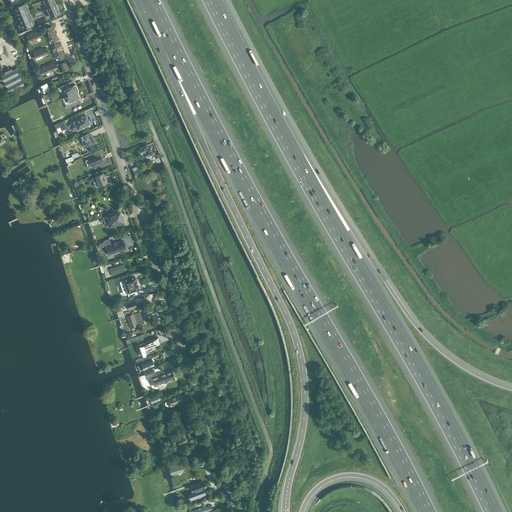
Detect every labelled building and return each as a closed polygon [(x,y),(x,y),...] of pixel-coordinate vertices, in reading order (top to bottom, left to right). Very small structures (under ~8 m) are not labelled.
[(42,0),(50,17),(59,13),(53,0),(42,0)] [(14,8),(23,29),(35,24),(26,3),(14,8)] [(21,89),(24,87),(15,69),(2,76),(11,92),(20,87),(21,89)] [(64,90),(67,96),(77,91),(79,91),(76,84),(73,86),(71,82),(58,88),(58,89),(59,92),(61,92),(64,90)] [(50,90),(47,84),(41,86),(45,93),(50,90)] [(77,91),(67,96),(66,97),(69,103),(66,105),(65,106),(67,108),(68,109),(80,103),(78,99),(80,98),(77,91)] [(89,122),(91,122),(88,116),(86,117),(86,116),(82,118),(78,120),(74,122),(75,123),(71,124),(74,130),(78,128),(78,129),(80,128),(81,130),(88,126),(87,124),(90,123),(89,122)] [(88,146),(95,142),(92,135),(90,135),(89,133),(83,136),(81,137),(83,140),(84,139),(88,146)] [(140,149),(142,154),(145,153),(147,158),(153,155),(155,158),(159,156),(152,140),(146,143),(147,146),(140,149)] [(100,154),(88,160),(91,167),(103,161),(100,154)] [(105,177),(108,176),(107,173),(104,174),(103,173),(100,175),(99,174),(96,175),(97,176),(93,178),(95,182),(96,181),(98,185),(103,182),(103,184),(108,182),(105,177)] [(19,188),(26,193),(31,185),(24,181),(19,188)] [(108,222),(110,226),(116,224),(117,224),(123,222),(120,213),(116,214),(116,212),(113,213),(114,214),(104,218),(105,222),(108,222)] [(104,242),(99,244),(100,245),(100,246),(100,247),(101,248),(102,248),(103,248),(104,248),(104,249),(107,248),(109,255),(114,253),(126,249),(124,244),(123,241),(111,245),(109,239),(104,241),(104,242)] [(109,270),(112,277),(127,271),(125,264),(109,270)] [(123,280),(123,281),(126,293),(127,293),(127,294),(139,290),(138,285),(137,281),(135,277),(123,280)] [(128,310),(136,308),(134,301),(126,304),(128,310)] [(129,322),(142,318),(140,312),(127,316),(129,322)] [(142,318),(129,322),(131,328),(144,323),(142,318)] [(142,356),(149,353),(147,349),(160,344),(158,338),(155,339),(138,345),(142,356)] [(137,366),(140,372),(155,367),(152,361),(137,366)] [(155,387),(175,380),(172,370),(151,377),(155,387)] [(170,406),(183,401),(181,395),(168,400),(166,401),(165,402),(165,404),(165,405),(167,406),(168,406),(170,406)] [(190,443),(200,439),(198,434),(191,437),(190,432),(186,433),(190,443)] [(179,464),(170,467),(172,474),(178,472),(181,473),(182,471),(183,471),(182,470),(183,468),(182,467),(182,466),(180,467),(179,464)] [(188,495),(190,499),(205,494),(203,489),(201,490),(201,488),(206,487),(204,481),(189,486),(191,492),(195,490),(195,492),(188,495)]
